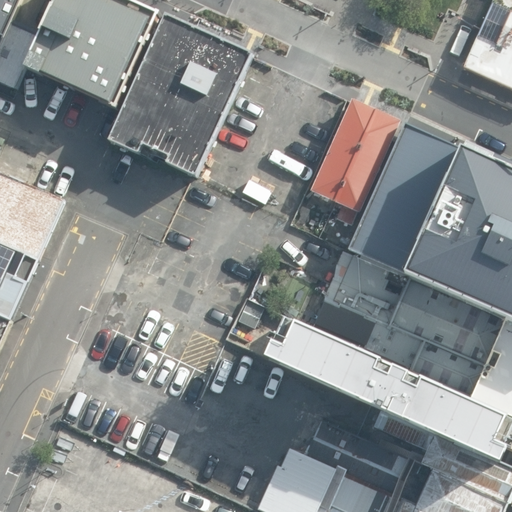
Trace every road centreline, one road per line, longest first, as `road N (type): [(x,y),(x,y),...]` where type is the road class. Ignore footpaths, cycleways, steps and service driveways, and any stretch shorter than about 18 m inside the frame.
road 1 (residential): [(0,447),(118,179)]
road 2 (residential): [(434,94),(222,0)]
